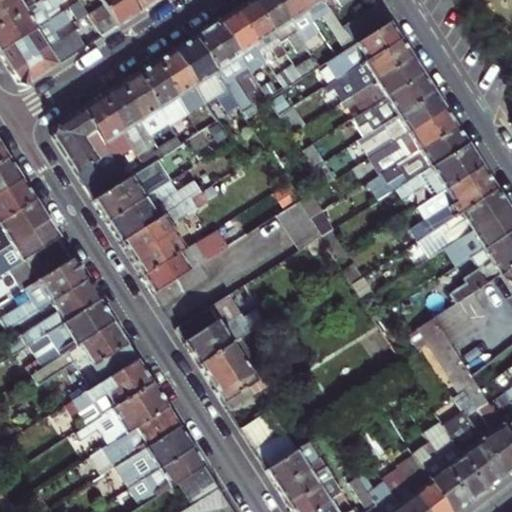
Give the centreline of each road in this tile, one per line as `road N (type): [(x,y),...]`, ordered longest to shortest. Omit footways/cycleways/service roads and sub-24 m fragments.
road 1 (residential): [(262,511),(14,122)]
road 2 (residential): [(14,122),(200,0)]
road 3 (residential): [(402,0),(511,175)]
